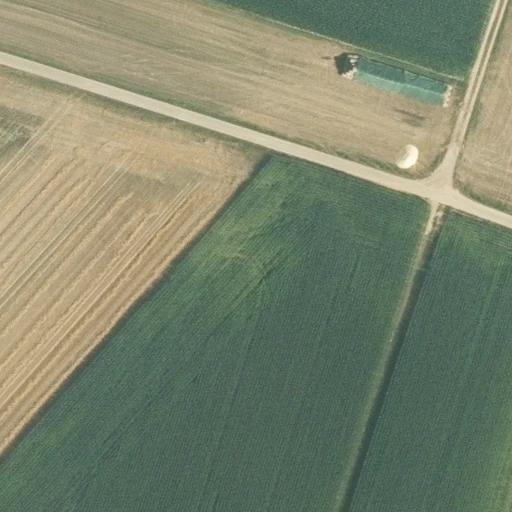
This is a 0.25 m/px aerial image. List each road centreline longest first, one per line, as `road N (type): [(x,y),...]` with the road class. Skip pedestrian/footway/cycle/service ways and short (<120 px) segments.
road 1 (unclassified): [(511,222),(440,191),(0,57)]
road 2 (track): [(339,511),(440,191)]
road 3 (track): [(502,0),(440,191)]
